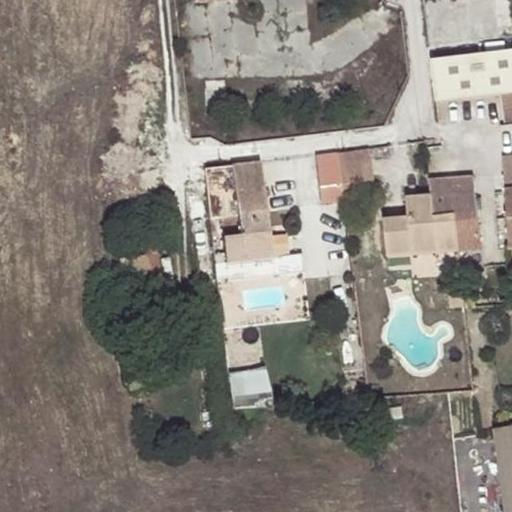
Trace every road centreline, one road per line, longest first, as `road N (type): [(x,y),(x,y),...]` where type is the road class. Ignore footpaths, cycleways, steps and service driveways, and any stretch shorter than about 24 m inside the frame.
road 1 (unclassified): [(414,0),(424,101),(406,130),(178,159)]
road 2 (track): [(178,159),(162,0)]
road 3 (unknown): [(417,119),(458,128),(474,141),(491,218)]
